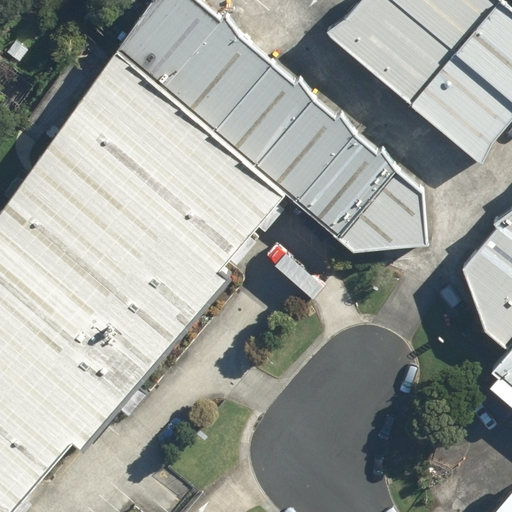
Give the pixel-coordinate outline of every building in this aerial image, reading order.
[(158,0),(124,48),(360,250),(434,245),(430,192),(403,168),(389,148),(384,152),(362,133),(347,112),(343,117),(322,99),(306,77),(301,81),(248,34),(234,15),(229,18),(208,0),(158,0)] [(332,29),(488,161),(499,142),(511,126),(511,0),(364,0),(352,15),(332,29)] [(31,49),(18,40),(10,52),(22,61),(31,49)] [(284,195),(115,51),(0,211),(0,511),(12,511),(70,444),(79,452),(226,280),(218,273),(284,195)] [(511,346),(511,211),(500,220),(503,226),(469,265),(492,329),(511,346)] [(511,511),(511,355),(500,370),(506,376),(498,386),(511,398),(511,498),(500,511),(511,511)] [(488,446),(466,424),(453,438),(475,459),(488,446)]
